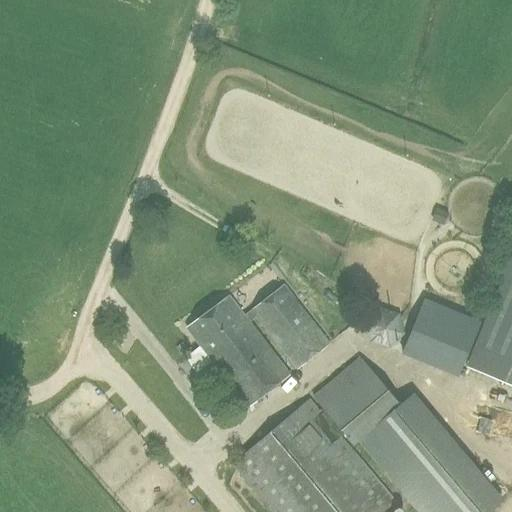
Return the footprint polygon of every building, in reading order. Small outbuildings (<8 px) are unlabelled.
[(511,364),(511,256),(474,349),(511,364)] [(284,285),(244,316),(249,322),(256,316),(296,368),(328,344),(284,285)] [(370,336),(450,364),(470,308),(414,289),(406,311),(382,303),(370,336)] [(289,374),(249,322),(244,316),(229,296),(186,328),(246,407),(289,374)] [(414,422),(399,405),(360,358),(313,397),(354,445),(358,441),(372,458),(414,422)] [(490,511),(503,501),(413,393),(399,405),(414,422),(372,458),(417,511),(490,511)] [(381,511),(394,501),(308,400),(233,464),(273,511),(381,511)]
